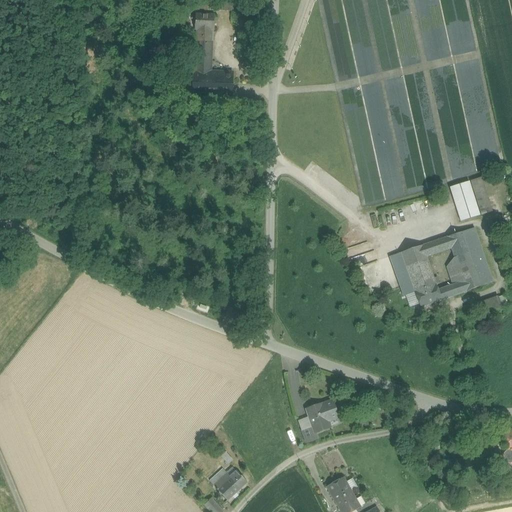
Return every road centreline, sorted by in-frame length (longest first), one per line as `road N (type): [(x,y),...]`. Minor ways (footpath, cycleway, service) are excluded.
road 1 (unclassified): [(274,0),(267,346)]
road 2 (unclassified): [(0,221),(150,300),(267,346)]
road 3 (unclassified): [(240,511),(309,452),(403,431),(434,399)]
road 4 (unclassified): [(267,346),(434,399)]
